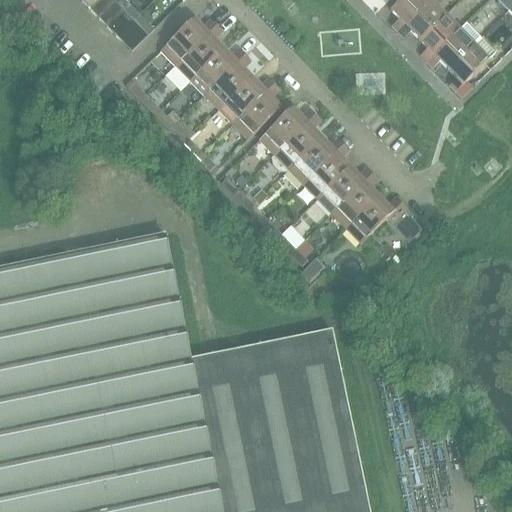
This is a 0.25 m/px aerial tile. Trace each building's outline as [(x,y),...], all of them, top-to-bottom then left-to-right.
[(83,0),(80,3),(89,11),(100,0),(83,0)] [(100,0),(89,11),(97,20),(114,3),(111,0),(100,0)] [(392,29),(397,34),(430,3),(427,0),(402,0),(390,12),(399,22),(392,29)] [(511,0),(510,0),(503,8),(511,17),(511,15),(511,0)] [(125,2),(119,8),(123,12),(133,22),(139,17),(125,3),(125,2)] [(97,20),(106,28),(123,12),(119,8),(114,3),(97,20)] [(410,33),(419,42),(444,17),(430,3),(397,34),(403,40),(410,33)] [(133,22),(123,12),(106,28),(122,45),(140,29),(133,22)] [(154,32),(139,17),(133,22),(140,29),(148,37),(154,32)] [(421,58),(426,64),(459,32),(444,17),(419,42),(428,51),(421,58)] [(166,49),(180,64),(216,28),(210,23),(203,30),(193,21),(158,55),(159,56),(166,49)] [(439,63),(448,72),(482,39),(467,24),(459,32),(426,64),(432,70),(439,63)] [(179,92),(189,82),(222,50),(214,42),(222,34),(216,28),(180,64),(165,78),(179,92)] [(148,37),(140,29),(122,45),(131,54),(148,37)] [(482,39),(448,72),(456,81),(449,88),(455,94),(497,54),(482,39)] [(189,82),(204,98),(245,58),(239,52),(231,60),(222,50),(189,82)] [(204,98),(219,112),(252,80),(243,71),(250,64),(245,58),(204,98)] [(219,112),(233,128),(274,87),(268,82),(260,89),(252,80),(219,112)] [(128,91),(140,103),(146,97),(134,85),(128,91)] [(274,87),(233,128),(248,142),(281,110),(272,101),(279,93),(274,87)] [(160,112),(146,97),(140,103),(154,117),(160,112)] [(259,142),(274,158),(315,118),(309,112),(303,118),(294,109),(292,111),(292,110),(259,142)] [(174,127),(160,112),(154,117),(169,132),(174,127)] [(285,175),(288,172),(321,140),(312,131),(320,123),(315,118),(274,158),(271,161),(273,168),(279,174),(285,175)] [(180,121),(174,127),(169,132),(183,147),(189,142),(195,136),(180,121)] [(288,172),(302,187),(343,147),(338,142),(330,149),(321,140),(288,172)] [(203,156),(189,142),(183,147),(197,161),(203,156)] [(302,187),(317,202),(350,170),(341,161),(349,153),(343,147),(302,187)] [(214,168),(203,156),(197,161),(209,173),(214,168)] [(317,202),(331,217),(372,177),(366,171),(359,179),(350,170),(317,202)] [(331,217),(346,231),(379,199),(370,190),(377,182),(372,177),(331,217)] [(227,180),(221,186),(233,198),(238,192),(227,180)] [(253,207),(238,192),(233,198),(247,213),(253,207)] [(379,199),(346,231),(360,246),(387,221),(408,242),(420,230),(410,220),(412,218),(395,201),(387,208),(379,199)] [(267,222),(253,207),(247,213),(261,227),(267,222)] [(281,237),(267,222),(261,227),(276,242),(281,237)] [(295,251),(281,237),(276,242),(290,257),(295,251)] [(0,511),(367,511),(331,332),(190,361),(165,238),(0,271),(0,511)] [(303,245),(296,252),(295,251),(290,257),(301,268),(307,263),(304,260),(310,253),(303,245)] [(301,276),(309,285),(325,270),(316,260),(301,276)]
